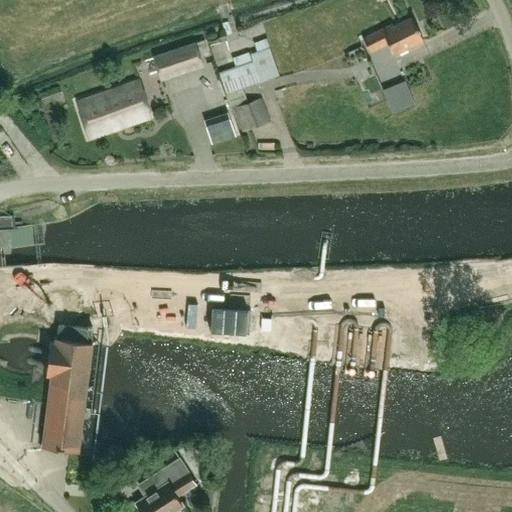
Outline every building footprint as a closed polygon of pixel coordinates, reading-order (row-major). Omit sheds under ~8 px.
[(387,43),(393,55),(422,40),(410,17),(393,26),(392,23),(362,39),(369,52),(387,43)] [(268,47),(266,38),(254,42),(257,51),(249,54),(248,52),(233,58),(232,56),(214,62),(218,73),(225,94),(242,88),(278,75),(268,47)] [(153,56),(160,79),(202,66),(195,43),(153,56)] [(404,81),(382,90),(392,113),(414,104),(404,81)] [(76,103),(88,138),(149,117),(137,82),(76,103)] [(247,102),(242,88),(225,94),(231,111),(233,110),(242,132),(270,123),(260,97),(247,102)] [(352,98),(354,108),(375,105),(373,94),(352,98)] [(13,215),(0,215),(0,228),(14,228),(13,215)] [(47,402),(41,446),(77,451),(91,341),(90,340),(91,327),(86,326),(86,328),(58,324),(56,336),(55,336),(54,343),(51,342),(48,366),(47,373),(50,374),(47,402)] [(156,471),(164,483),(166,482),(168,483),(187,471),(178,456),(156,471)] [(166,482),(164,483),(135,503),(141,511),(171,511),(182,505),(176,497),(195,484),(187,471),(168,483),(166,482)]
